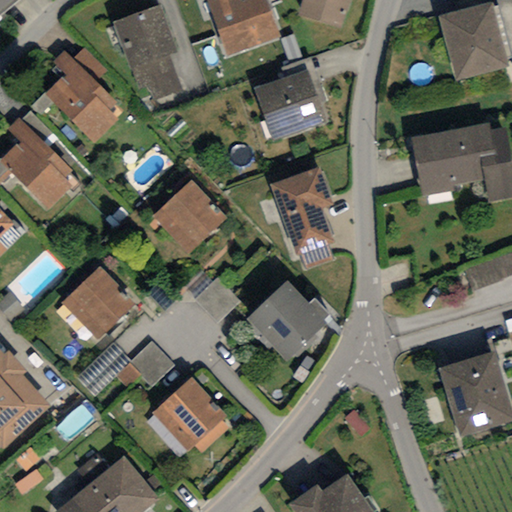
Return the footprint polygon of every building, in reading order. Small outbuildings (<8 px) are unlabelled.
[(0,0),(0,15),(19,0),(0,0)] [(205,0),(226,57),(279,38),(265,0),(205,0)] [(301,0),(296,15),(341,29),(350,0),(301,0)] [(491,2),(438,16),(455,83),(510,69),(507,57),(511,55),(511,0),(495,0),(497,6),(493,8),(491,2)] [(162,4),(112,23),(130,69),(131,69),(169,56),(178,52),(162,4)] [(83,48),(72,60),(95,82),(106,71),(83,48)] [(72,60),(63,51),(52,62),(65,74),(44,95),(93,144),(117,120),(116,118),(121,113),(114,105),(115,103),(95,82),(72,60)] [(169,56),(131,69),(138,89),(148,85),(153,100),(181,91),(169,56)] [(253,88),(271,142),(326,123),(308,69),(253,88)] [(71,171),(19,117),(7,128),(19,141),(0,159),(0,162),(10,173),(46,210),(69,189),(72,192),(79,185),(69,174),(71,171)] [(489,124),(411,139),(422,196),(484,184),(488,204),(511,199),(511,150),(508,131),(491,135),(489,124)] [(0,182),(10,173),(0,162),(0,182)] [(319,167),(270,184),(296,256),(300,255),(305,269),(333,259),(328,245),(334,243),(322,209),(333,205),(319,167)] [(191,180),(151,217),(187,255),(227,219),(191,180)] [(0,256),(25,232),(13,220),(11,222),(0,210),(0,256)] [(511,257),(465,277),(473,298),(511,282),(511,257)] [(99,267),(61,303),(97,340),(135,304),(99,267)] [(240,302),(217,278),(193,300),(216,324),(240,302)] [(287,281),(246,319),(286,362),(327,324),(323,321),(329,315),(314,299),(308,304),(287,281)] [(129,363),(131,361),(112,342),(75,378),(93,397),(115,376),(129,363)] [(131,361),(129,363),(140,374),(151,386),(173,366),(151,342),(131,361)] [(0,349),(0,448),(1,448),(3,450),(51,407),(23,376),(27,372),(8,351),(4,354),(0,349)] [(511,413),(493,352),(438,369),(459,436),(511,419),(511,413)] [(126,387),(140,374),(129,363),(115,376),(126,387)] [(226,415),(191,378),(152,414),(187,452),(194,445),(220,421),(226,415)] [(228,429),(220,421),(194,445),(201,453),(228,429)] [(30,448),(14,460),(25,473),(40,461),(30,448)] [(123,457),(55,511),(144,511),(159,500),(123,457)] [(36,470),(14,485),(22,497),(44,481),(36,470)] [(372,511),(346,474),(321,492),(317,486),(289,505),(293,511),(372,511)]
